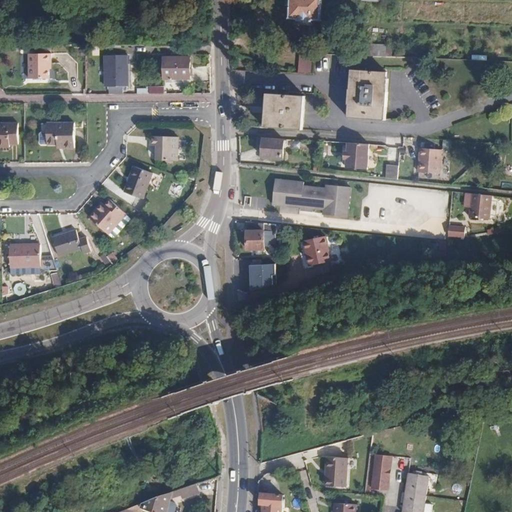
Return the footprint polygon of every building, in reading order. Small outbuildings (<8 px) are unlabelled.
[(290,0),(290,17),(321,18),(321,0),(290,0)] [(128,18),(100,18),(100,32),(128,32),(128,18)] [(374,55),(387,55),(387,43),(373,44),(374,55)] [(302,52),(300,72),(313,73),(315,52),(302,52)] [(54,64),(57,64),(56,55),(30,55),(30,79),(55,79),(55,69),(54,64)] [(111,93),(124,93),(124,87),(128,87),(128,56),(106,56),(105,87),(110,87),(111,93)] [(190,57),(165,57),(165,78),(190,78),(190,57)] [(389,73),(354,71),(352,91),(350,91),(349,105),(351,105),(350,118),(386,121),(387,108),(389,108),(390,93),(388,93),(389,73)] [(271,108),(271,113),(269,113),(268,127),(286,129),(304,130),(306,96),(270,94),(269,108),(271,108)] [(20,123),(0,122),(0,143),(2,144),(2,145),(12,145),(12,143),(20,143),(20,123)] [(75,122),(48,122),(48,144),(65,144),(65,148),(76,148),(75,122)] [(180,136),(152,137),(152,146),(160,147),(160,161),(180,161),(180,136)] [(264,137),(263,156),(284,159),(285,139),(264,137)] [(346,168),(368,169),(369,145),(348,143),(348,152),(347,160),(346,168)] [(444,150),(423,148),(421,171),(442,173),(444,150)] [(387,163),(386,178),(398,179),(399,164),(387,163)] [(136,168),(127,193),(145,200),(155,175),(136,168)] [(278,179),(275,204),(291,206),(293,181),(278,179)] [(293,181),(291,206),(302,207),(303,207),(303,201),(309,202),(308,208),(315,208),(326,209),(325,214),(349,217),(353,187),(329,184),(328,188),(306,185),(307,182),(293,181)] [(474,193),(472,217),(492,219),(494,195),(493,195),(474,193)] [(104,202),(91,217),(111,233),(128,213),(111,199),(106,204),(104,202)] [(302,207),(301,210),(315,212),(315,208),(308,208),(309,202),(303,201),(303,207),(302,207)] [(248,222),(249,250),(266,249),(266,223),(248,222)] [(450,226),(449,233),(465,230),(466,225),(450,223),(450,226)] [(78,230),(54,239),(60,258),(83,250),(85,254),(92,251),(87,237),(81,239),(78,230)] [(314,254),(316,263),(338,257),(332,234),(313,240),(316,253),(314,254)] [(40,246),(10,246),(11,268),(40,267),(40,246)] [(277,263),(251,263),(251,287),(277,287),(277,263)] [(52,270),(53,284),(60,284),(59,270),(52,270)] [(389,490),(392,457),(376,455),(373,489),(389,490)] [(331,470),(329,484),(346,486),(348,457),(329,456),(327,469),(331,470)] [(424,511),(430,476),(409,473),(403,511),(406,511),(424,511)] [(281,511),(282,497),(262,494),(261,504),(265,505),(264,511),(281,511)] [(163,499),(164,495),(143,503),(142,508),(157,511),(166,511),(169,505),(168,501),(163,499)] [(355,511),(356,504),(335,502),(334,511),(355,511)]
